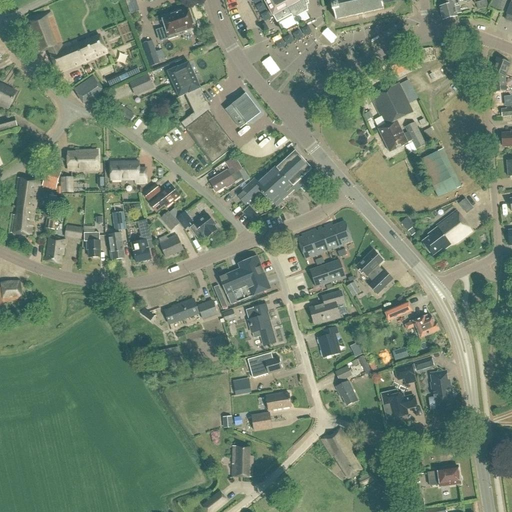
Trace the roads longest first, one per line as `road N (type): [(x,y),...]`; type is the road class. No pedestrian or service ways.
road 1 (residential): [(484,39),(497,251),(435,287)]
road 2 (tertiary): [(0,252),(48,273),(122,284),(246,243)]
road 3 (residential): [(246,243),(215,203),(141,143),(76,109)]
road 4 (residential): [(326,420),(263,235)]
road 5 (tertiary): [(284,112),(385,49),(428,35)]
road 6 (residential): [(474,419),(398,437),(326,420)]
road 7 (tertiary): [(474,419),(466,361),(435,287)]
road 8 (tertiary): [(284,112),(237,56),(212,0)]
road 9 (residential): [(232,511),(326,420)]
road 10 (tertiary): [(435,287),(350,192)]
